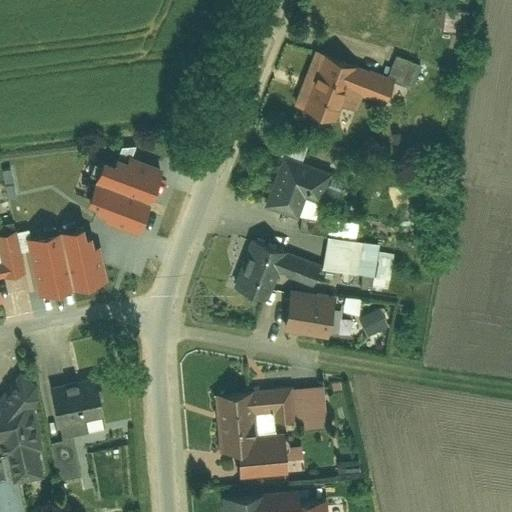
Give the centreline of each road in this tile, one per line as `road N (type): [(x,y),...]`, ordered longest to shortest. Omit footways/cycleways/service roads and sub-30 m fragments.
road 1 (residential): [(275,0),(163,297)]
road 2 (residential): [(166,511),(156,373),(163,297)]
road 3 (residential): [(163,297),(0,332)]
